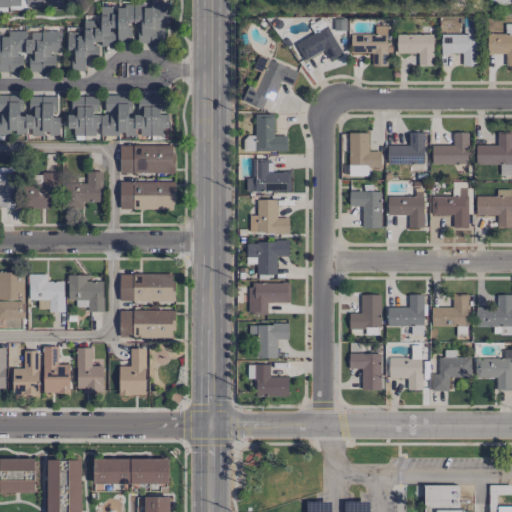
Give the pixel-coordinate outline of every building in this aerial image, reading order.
[(163,43),(163,31),(161,25),(168,25),(168,3),(130,3),(112,12),(112,7),(99,7),(93,20),(83,20),(78,32),(66,32),(66,51),(71,51),(71,71),(85,71),(85,60),(97,60),(97,46),(115,46),(115,42),(131,42),(131,23),(137,21),(137,43),(163,43)] [(294,43),(302,60),(323,50),(328,60),(341,54),(328,26),(294,43)] [(386,27),(373,27),(373,34),(350,34),(350,53),(371,53),(371,66),(386,66),(386,27)] [(462,53),(461,65),(476,66),(477,28),(463,27),(463,35),(440,34),(440,53),(462,53)] [(59,31),(31,31),(25,31),(8,31),(6,36),(0,34),(0,71),(20,72),(21,68),(21,53),(32,53),(28,67),(28,72),(54,72),(54,52),(59,52),(59,31)] [(418,54),(417,66),(432,66),(433,35),(396,33),(395,53),(418,54)] [(505,54),(505,66),(511,65),(511,34),(487,34),(487,54),(505,54)] [(297,70),(258,57),(255,68),(261,70),(263,64),(265,64),(256,92),(245,88),(241,102),(261,109),(265,98),(273,100),(279,82),(292,86),(297,70)] [(0,134),(15,135),(15,134),(28,134),(28,136),(42,136),(42,134),(59,134),(59,117),(55,117),(55,96),(28,96),(28,114),(21,114),(21,95),(0,95),(0,134)] [(137,136),(161,136),(161,129),(166,129),(165,96),(137,97),(137,114),(131,114),(130,96),(104,96),(104,115),(98,115),(97,97),(70,97),(71,113),(66,113),(67,128),(73,128),(73,136),(137,135),(137,136)] [(284,151),(284,136),(273,136),(273,114),(254,114),(254,151),(284,151)] [(380,151),(367,151),(367,133),(348,132),(347,176),(367,176),(367,167),(379,167),(380,151)] [(430,164),(468,164),(467,132),(452,132),(452,145),(430,145),(430,164)] [(475,164),(499,164),(499,175),(511,175),(511,132),(496,132),(496,145),(475,145),(475,164)] [(423,164),(423,133),(408,133),(408,145),(386,144),(386,164),(423,164)] [(173,144),(119,146),(119,174),(173,172),(173,144)] [(272,172),(272,161),(252,161),(252,178),(246,178),(246,192),(290,192),(290,172),(272,172)] [(0,207),(12,207),(13,169),(0,168),(0,207)] [(82,209),(82,202),(100,202),(100,172),(86,171),(85,182),(64,182),(64,208),(82,209)] [(19,207),(55,208),(56,176),(26,174),(25,185),(20,184),(19,207)] [(119,208),(173,210),(173,182),(120,180),(119,208)] [(430,216),(452,216),(452,228),(466,228),(466,216),(470,216),(470,183),(452,183),(452,196),(430,196),(430,216)] [(408,228),(423,227),(423,188),(414,188),(414,196),(386,196),(386,215),(408,215),(408,228)] [(511,228),(511,190),(496,189),(496,196),(475,196),(475,215),(496,215),(496,227),(511,228)] [(379,191),(348,192),(348,207),(360,206),(360,228),(380,228),(379,191)] [(276,200),(256,199),(256,215),(248,215),(248,232),(288,233),(288,218),(275,217),(276,200)] [(275,275),(276,256),(288,256),(288,242),(246,241),(245,257),(256,257),(255,274),(275,275)] [(0,318),(22,318),(23,272),(0,271),(0,318)] [(173,301),(173,273),(118,274),(119,301),(173,301)] [(46,274),(28,274),(28,300),(48,300),(48,312),(63,312),(63,281),(46,281),(46,274)] [(102,311),(102,281),(86,281),(86,275),(67,275),(67,300),(88,299),(88,311),(102,311)] [(248,314),(266,314),(266,303),(289,302),(288,282),(247,283),(248,314)] [(379,328),(380,295),(359,294),(359,313),(348,313),(348,327),(379,328)] [(386,307),(386,326),(422,325),(422,294),(407,294),(408,307),(386,307)] [(467,326),(466,294),(451,295),(452,307),(431,307),(431,327),(467,326)] [(474,325),(511,326),(511,295),(495,295),(495,308),(474,308),(474,325)] [(173,310),(119,310),(118,338),(173,338),(173,310)] [(276,358),(276,339),(287,339),(288,324),(256,324),(255,357),(276,358)] [(42,393),(68,393),(68,364),(57,364),(57,346),(41,347),(42,393)] [(76,392),(102,391),(102,365),(90,366),(90,347),(75,348),(76,392)] [(145,395),(144,348),(129,348),(129,366),(117,366),(118,395),(145,395)] [(38,350),(23,351),(23,368),(11,368),(12,396),(38,395),(38,350)] [(380,354),(348,353),(347,368),(361,369),(360,390),(379,390),(380,354)] [(447,390),(447,377),(470,377),(470,357),(437,358),(438,374),(431,374),(431,391),(447,390)] [(421,389),(420,358),(388,358),(388,378),(406,378),(406,390),(421,389)] [(511,389),(511,359),(475,358),(474,378),(495,378),(495,389),(511,389)] [(287,376),(269,376),(269,365),(255,364),(254,396),(287,397),(287,376)] [(0,492),(33,493),(34,459),(0,458),(0,492)] [(167,459),(92,458),(92,483),(167,484),(167,459)] [(45,511),(57,511),(58,459),(46,459),(45,511)] [(67,511),(79,511),(80,460),(68,460),(67,511)] [(143,511),(168,511),(168,497),(143,497),(143,511)]
